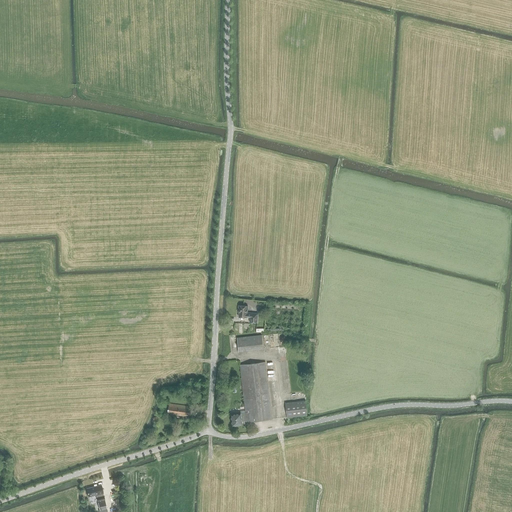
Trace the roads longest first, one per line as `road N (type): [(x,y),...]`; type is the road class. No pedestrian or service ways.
road 1 (tertiary): [(207,431),(231,129),(227,0)]
road 2 (tertiary): [(511,401),(380,407),(249,436),(207,431)]
road 3 (tertiary): [(0,501),(207,431)]
